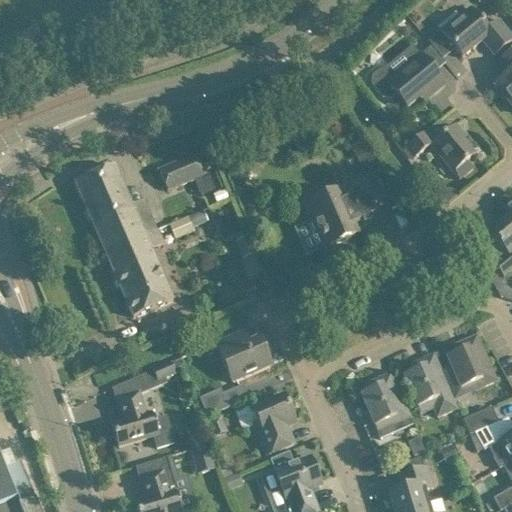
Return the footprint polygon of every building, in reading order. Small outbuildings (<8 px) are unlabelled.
[(487,7),(494,16),(501,11),(494,1),(487,7)] [(436,29),(443,38),(461,60),(482,43),(494,58),(511,42),(511,38),(498,21),(487,30),(471,10),(460,19),(459,17),(455,13),(436,29)] [(511,50),(498,62),(509,75),(495,87),(511,107),(511,50)] [(390,100),(396,95),(407,109),(420,97),(424,102),(444,86),(425,62),(415,70),(411,64),(393,79),(387,72),(380,71),(371,78),(371,85),(383,100),(390,100)] [(430,147),(453,174),(459,182),(473,170),(467,163),(474,157),(459,138),(462,135),(454,126),(432,145),(423,134),(405,150),(414,161),(430,147)] [(350,149),(364,173),(378,165),(364,141),(350,149)] [(159,172),(167,191),(167,192),(194,181),(200,197),(215,191),(208,175),(202,177),(194,157),(159,172)] [(229,179),(245,185),(252,167),(235,160),(229,179)] [(74,184),(105,254),(156,232),(143,202),(131,207),(114,167),(74,184)] [(367,184),(349,192),(341,195),(339,191),(323,198),(304,206),(311,222),(316,220),(327,247),(323,249),(323,250),(359,235),(356,230),(382,219),(367,184)] [(224,191),(212,196),(216,204),(228,199),(224,191)] [(449,204),(450,194),(438,193),(437,203),(449,204)] [(511,205),(503,213),(511,224),(511,205)] [(187,219),(192,231),(208,224),(203,212),(187,219)] [(511,224),(503,213),(502,214),(505,217),(486,232),(492,240),(479,250),(504,279),(511,271),(511,224)] [(159,231),(156,232),(105,254),(133,319),(173,302),(151,253),(165,246),(159,231)] [(246,240),(234,245),(241,262),(253,257),(246,240)] [(215,345),(223,363),(232,385),(253,376),(271,368),(262,347),(259,340),(248,345),(243,333),(215,345)] [(451,369),(441,373),(453,401),(496,383),(476,338),(461,344),(458,354),(446,358),(451,369)] [(457,411),(453,401),(441,373),(433,356),(419,363),(415,372),(403,377),(411,395),(420,416),(432,410),(437,420),(457,411)] [(166,417),(154,421),(152,414),(145,415),(145,414),(139,396),(160,388),(158,384),(176,376),(171,364),(112,389),(122,422),(111,426),(118,449),(153,438),(156,450),(174,445),(166,417)] [(372,391),(360,396),(379,440),(393,434),(390,429),(410,420),(398,393),(390,375),(376,382),(372,391)] [(237,389),(223,395),(221,391),(199,400),(201,404),(193,408),(199,422),(243,403),(237,389)] [(284,398),(266,406),(253,412),(259,424),(254,426),(267,457),(274,454),(293,446),(285,428),(295,424),(284,398)] [(469,437),(474,435),(498,424),(491,409),(463,421),(469,437)] [(207,424),(213,439),(227,433),(221,417),(207,423),(207,424)] [(499,470),(503,468),(510,465),(510,464),(511,462),(511,435),(506,439),(498,424),(474,435),(484,452),(488,450),(499,470)] [(439,451),(445,464),(457,459),(451,445),(439,451)] [(9,451),(0,454),(0,458),(3,468),(14,464),(9,451)] [(190,458),(196,475),(214,468),(208,452),(190,458)] [(274,474),(260,480),(271,511),(317,511),(309,492),(321,487),(310,459),(293,466),(288,455),(270,463),(274,473),(274,474)] [(0,511),(39,511),(35,499),(19,462),(14,464),(3,468),(0,458),(0,511)] [(421,458),(397,468),(399,476),(424,469),(421,458)] [(510,465),(503,468),(509,480),(511,480),(511,462),(510,464),(510,465)] [(402,490),(389,494),(393,511),(404,511),(428,505),(425,492),(433,490),(426,468),(424,469),(399,476),(398,476),(402,490)] [(136,511),(181,511),(175,492),(169,494),(163,473),(139,480),(146,501),(134,504),(136,511)] [(223,481),(229,493),(243,487),(238,475),(223,481)] [(499,511),(500,511),(503,511),(511,505),(511,489),(493,500),(499,511)]
